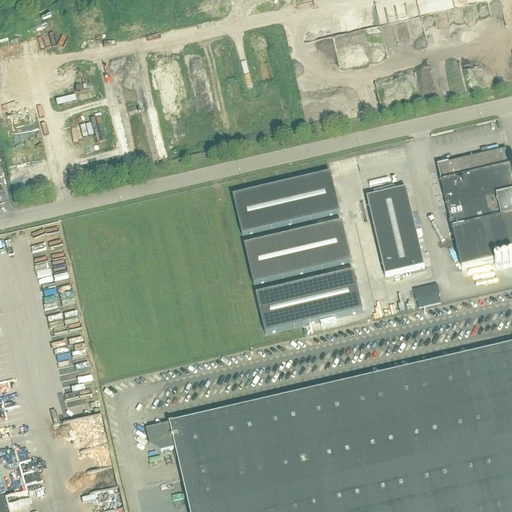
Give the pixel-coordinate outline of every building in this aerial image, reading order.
[(427,0),(428,12),(449,11),(448,0),(427,0)] [(43,85),(45,105),(57,103),(55,84),(43,85)] [(511,175),(506,151),(437,167),(462,272),(511,259),(511,175)] [(242,238),(340,215),(331,176),(233,199),(242,238)] [(406,191),(367,200),(385,278),(424,269),(406,191)] [(244,248),(253,287),(352,264),(342,225),(244,248)] [(354,274),(256,297),(265,337),(363,314),(354,274)] [(416,303),(440,297),(437,287),(413,292),(416,303)] [(511,511),(511,347),(170,426),(169,426),(170,427),(147,432),(150,447),(161,454),(176,451),(189,511),(511,511)] [(207,399),(213,389),(209,386),(203,396),(207,399)] [(188,390),(186,397),(175,394),(173,399),(177,400),(174,407),(184,411),(186,404),(192,407),(197,393),(188,390)] [(25,447),(22,437),(13,440),(16,450),(25,447)] [(154,459),(148,470),(152,472),(158,461),(154,459)]
